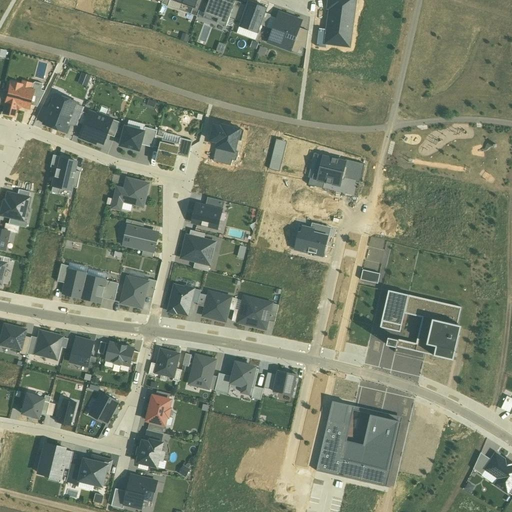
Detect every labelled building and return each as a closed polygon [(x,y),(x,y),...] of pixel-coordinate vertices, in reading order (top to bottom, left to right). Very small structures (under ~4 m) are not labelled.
[(203,0),(196,0),(192,15),(197,17),(199,11),(203,0)] [(205,13),(210,1),(207,0),(203,0),(199,11),(205,13)] [(209,0),(210,1),(205,13),(205,14),(218,19),(217,23),(226,26),(230,17),(235,2),(229,0),(209,0)] [(230,17),(236,19),(242,3),(232,0),(229,0),(235,2),(230,17)] [(349,46),(355,0),(329,0),(329,8),(331,8),(328,30),(326,43),(349,46)] [(267,8),(249,1),(247,7),(239,27),(257,34),(261,26),(265,13),(267,8)] [(241,22),(247,7),(241,4),(236,19),(235,20),(241,22)] [(265,13),(261,26),(267,28),(271,15),(265,13)] [(299,28),(302,21),(279,13),(269,43),(290,51),(292,44),(293,45),(299,28)] [(290,51),(297,54),(300,47),(306,49),(308,32),(299,28),(293,45),(292,44),(290,51)] [(326,48),(326,43),(328,30),(319,29),(317,47),(326,48)] [(81,72),(77,83),(86,86),(90,76),(81,72)] [(3,113),(14,117),(17,106),(30,109),(35,90),(32,89),(33,84),(22,81),(21,85),(10,83),(3,113)] [(35,90),(31,106),(38,107),(45,91),(41,90),(43,84),(36,82),(33,84),(32,89),(35,90)] [(45,121),(44,124),(68,133),(71,124),(78,105),(79,103),(54,94),(48,108),(52,110),(46,121),(45,121)] [(78,105),(71,124),(78,126),(79,124),(83,112),(85,108),(78,105)] [(48,108),(43,106),(37,117),(45,121),(46,121),(52,110),(48,108)] [(90,111),(89,115),(84,126),(80,138),(96,144),(97,142),(103,144),(107,135),(113,120),(90,111)] [(89,115),(83,112),(79,124),(84,126),(89,115)] [(107,135),(115,138),(121,123),(113,120),(107,135)] [(235,153),(241,129),(221,124),(220,126),(213,124),(209,142),(217,144),(216,148),(235,153)] [(144,132),(126,127),(121,145),(139,150),(141,144),(144,132)] [(144,132),(141,144),(153,147),(156,136),(157,131),(145,128),(144,132)] [(156,136),(153,147),(159,149),(162,140),(162,137),(156,136)] [(193,141),(180,138),(179,144),(180,144),(177,156),(188,158),(193,141)] [(279,172),(286,142),(275,139),(268,169),(279,172)] [(177,156),(180,144),(179,144),(162,140),(159,149),(156,162),(174,167),(177,156)] [(24,175),(41,179),(42,175),(45,161),(48,151),(31,147),(24,175)] [(235,153),(216,148),(213,162),(231,166),(232,159),(237,160),(238,153),(235,153)] [(51,167),(57,169),(59,169),(61,159),(62,157),(54,155),(51,167)] [(342,178),(346,161),(323,155),(317,182),(340,187),(342,178)] [(57,169),(53,185),(61,187),(60,189),(70,191),(71,187),(75,171),(76,162),(61,159),(59,169),(57,169)] [(52,163),(45,161),(42,175),(48,177),(52,163)] [(361,182),(365,165),(346,161),(342,178),(361,182)] [(81,172),(75,171),(71,187),(77,188),(81,172)] [(118,188),(113,208),(121,210),(123,201),(144,207),(149,185),(128,179),(125,189),(118,188)] [(18,190),(17,196),(28,198),(30,192),(18,190)] [(10,218),(23,221),(28,198),(17,196),(7,193),(4,207),(2,206),(0,216),(10,218)] [(224,202),(208,197),(206,206),(222,210),(224,202)] [(222,210),(206,206),(197,203),(192,223),(217,229),(222,210)] [(10,218),(8,225),(20,227),(26,228),(27,222),(23,221),(10,218)] [(128,226),(143,230),(145,225),(127,220),(126,226),(128,226)] [(5,224),(3,231),(8,232),(18,234),(20,227),(8,225),(5,224)] [(312,224),(310,232),(328,236),(330,228),(312,224)] [(128,226),(123,245),(143,250),(154,253),(159,234),(143,230),(128,226)] [(0,229),(0,249),(4,251),(8,232),(3,231),(0,229)] [(323,257),(328,236),(310,232),(299,229),(294,250),(323,257)] [(182,258),(196,261),(204,263),(210,265),(215,243),(204,240),(205,234),(191,230),(189,237),(187,236),(182,258)] [(363,269),(382,273),(387,250),(385,250),(388,240),(371,236),(363,269)] [(239,245),(236,257),(243,259),(246,247),(239,245)] [(153,259),(154,253),(143,250),(142,256),(153,259)] [(0,263),(4,264),(8,265),(9,259),(0,256),(0,263)] [(204,263),(196,261),(194,269),(208,272),(210,265),(204,263)] [(57,282),(65,284),(68,270),(69,266),(61,264),(57,282)] [(62,294),(81,299),(87,276),(87,274),(68,270),(65,284),(62,294)] [(378,284),(380,274),(363,270),(360,280),(378,284)] [(87,276),(81,299),(101,303),(102,299),(107,281),(87,276)] [(127,277),(121,303),(142,308),(145,297),(148,282),(127,277)] [(148,282),(145,297),(153,299),(157,281),(149,279),(148,282)] [(107,281),(102,299),(115,301),(119,284),(107,281)] [(174,285),(168,312),(189,316),(192,302),(195,289),(174,285)] [(201,290),(195,289),(192,302),(198,303),(201,294),(201,290)] [(389,291),(380,328),(401,332),(405,313),(422,317),(457,325),(462,307),(389,291)] [(205,307),(203,316),(226,322),(228,310),(231,297),(209,292),(208,296),(205,307)] [(205,307),(208,296),(201,294),(198,303),(198,305),(205,307)] [(231,297),(228,310),(235,311),(235,309),(237,299),(231,297)] [(240,311),(238,323),(266,330),(268,321),(272,304),(244,297),(240,311)] [(272,304),(268,321),(275,322),(279,305),(272,304)] [(232,321),(238,323),(240,311),(235,309),(235,311),(232,321)] [(417,332),(418,333),(416,343),(414,351),(454,360),(462,326),(457,325),(422,317),(420,325),(419,326),(417,327),(416,328),(416,330),(417,332)] [(0,345),(20,350),(24,337),(25,331),(4,325),(0,343),(0,345)] [(35,354),(57,360),(60,347),(63,338),(40,332),(38,338),(34,354),(35,354)] [(26,354),(30,338),(24,337),(20,350),(19,354),(26,355),(26,354)] [(35,354),(34,354),(38,338),(31,337),(30,338),(26,354),(34,356),(35,354)] [(69,339),(63,338),(60,347),(66,349),(69,339)] [(76,338),(69,362),(88,367),(95,343),(76,338)] [(399,349),(399,348),(401,341),(388,338),(386,346),(399,349)] [(399,348),(414,351),(416,343),(401,340),(399,348)] [(107,343),(101,342),(98,353),(104,355),(107,343)] [(111,343),(106,361),(130,366),(130,363),(133,351),(134,349),(111,343)] [(180,354),(161,350),(157,365),(155,373),(174,377),(176,369),(180,354)] [(140,352),(133,351),(130,363),(137,364),(140,352)] [(192,355),(186,354),(183,365),(189,366),(192,355)] [(216,360),(196,356),(189,385),(209,389),(212,376),(216,360)] [(232,376),(229,387),(241,390),(240,392),(252,395),(254,386),(258,370),(256,369),(257,367),(235,362),(232,376)] [(155,373),(157,365),(152,363),(149,375),(154,376),(155,373)] [(182,371),(176,369),(174,377),(173,380),(179,382),(182,371)] [(292,396),(297,375),(278,371),(277,375),(273,390),(273,391),(292,396)] [(219,373),(218,377),(215,391),(228,394),(229,387),(232,376),(219,373)] [(273,390),(277,375),(268,373),(264,388),(273,390)] [(218,377),(212,376),(209,389),(215,391),(218,377)] [(261,400),(264,388),(254,386),(252,395),(252,398),(261,400)] [(157,391),(156,397),(169,400),(170,395),(157,391)] [(90,415),(107,424),(118,402),(102,393),(90,415)] [(21,414),(39,419),(41,413),(44,399),(26,395),(21,414)] [(44,399),(41,413),(47,415),(49,404),(51,397),(45,396),(44,399)] [(147,421),(165,425),(167,417),(168,417),(170,409),(169,409),(171,401),(169,400),(156,397),(153,396),(151,405),(150,405),(148,412),(149,412),(147,421)] [(511,413),(511,398),(507,396),(501,409),(511,414),(511,413)] [(76,403),(63,400),(58,423),(71,426),(76,403)] [(316,470),(384,486),(399,421),(371,414),(363,445),(347,441),(354,411),(355,406),(332,401),(316,470)] [(49,404),(47,415),(52,416),(55,405),(49,404)] [(400,417),(355,406),(354,411),(371,414),(399,421),(400,417)] [(149,424),(148,430),(163,434),(165,427),(149,424)] [(148,430),(145,441),(150,443),(151,440),(161,443),(163,434),(148,430)] [(138,462),(157,467),(159,459),(162,460),(164,453),(161,452),(163,444),(161,443),(151,440),(150,443),(145,441),(143,441),(141,449),(139,448),(137,454),(140,455),(138,462)] [(39,473),(61,479),(64,468),(61,467),(65,450),(65,449),(46,444),(39,473)] [(64,468),(69,469),(74,453),(65,450),(61,467),(64,468)] [(486,469),(492,461),(481,453),(473,469),(482,475),(486,469)] [(511,485),(511,465),(496,455),(492,461),(486,469),(500,479),(496,485),(507,492),(508,492),(511,485)] [(109,474),(113,461),(99,457),(99,460),(92,458),(91,461),(108,465),(106,474),(109,474)] [(165,469),(167,461),(162,460),(159,459),(157,467),(165,469)] [(91,461),(85,460),(83,467),(80,481),(103,487),(106,474),(108,465),(91,461)] [(78,485),(83,467),(71,464),(67,482),(78,485)] [(180,473),(186,476),(189,470),(183,467),(180,473)] [(157,482),(133,476),(130,484),(129,484),(127,492),(124,505),(141,509),(143,500),(152,502),(157,482)] [(124,505),(127,492),(116,489),(111,506),(123,509),(124,505)] [(94,493),(92,501),(101,503),(103,495),(94,493)]
